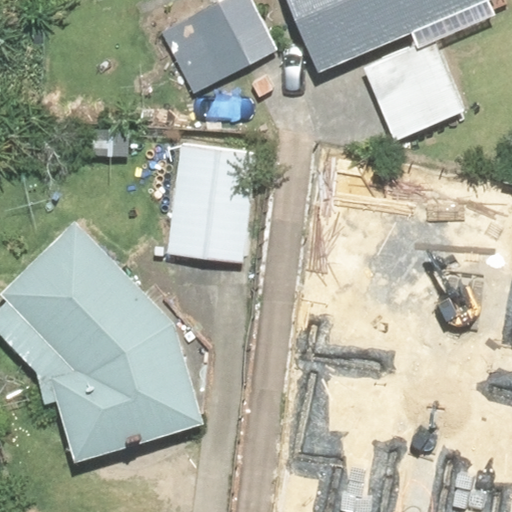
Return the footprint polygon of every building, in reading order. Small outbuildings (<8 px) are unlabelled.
[(241,0),(234,0),(167,34),(197,94),(270,58),(241,0)] [(492,0),(283,0),(317,78),(407,39),(416,60),(492,27),(483,6),(493,2),(492,0)] [(263,148),(186,140),(174,255),(251,263),(263,148)] [(452,255),(465,181),(332,157),(317,246),(383,258),(386,243),(452,255)] [(201,426),(174,331),(73,225),(0,293),(0,297),(62,363),(42,368),(68,462),(201,426)] [(511,357),(511,275),(408,257),(391,349),(351,341),(335,432),(377,440),(370,480),(486,502),(511,357)]
